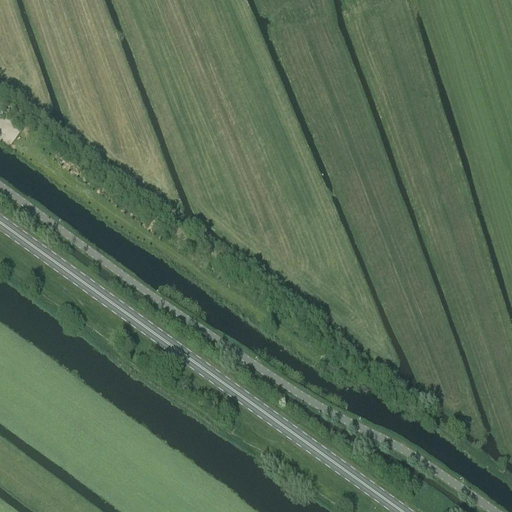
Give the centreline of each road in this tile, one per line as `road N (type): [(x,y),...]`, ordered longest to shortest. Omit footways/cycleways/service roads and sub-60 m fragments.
road 1 (unclassified): [(494,511),(410,454),(272,380),(0,186)]
road 2 (primary): [(401,511),(0,223)]
